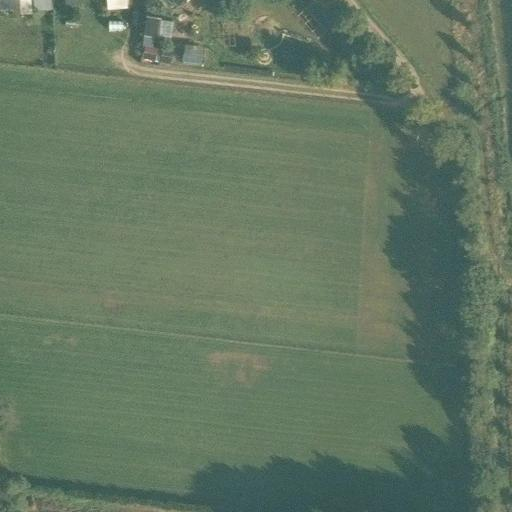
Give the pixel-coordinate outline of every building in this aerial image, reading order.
[(15,0),(0,0),(0,14),(16,13),(15,0)] [(32,15),(30,0),(20,0),(21,16),(32,15)] [(47,0),(33,0),(35,14),(49,13),(47,0)] [(105,0),(106,9),(126,7),(125,0),(105,0)] [(147,20),(144,38),(153,40),(155,31),(156,21),(147,20)] [(173,54),(146,49),(143,62),(170,68),(173,54)]
